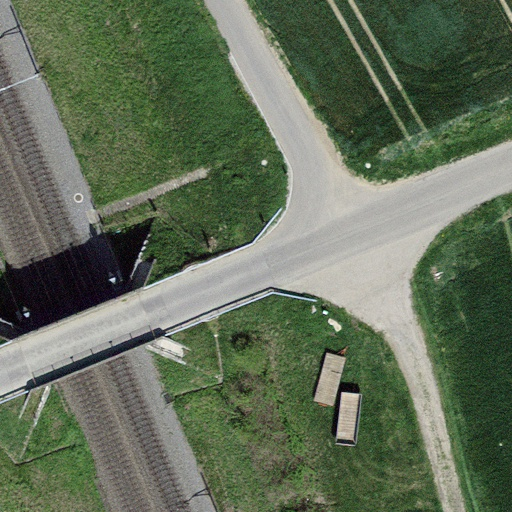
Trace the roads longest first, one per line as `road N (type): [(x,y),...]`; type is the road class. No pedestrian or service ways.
road 1 (track): [(457,511),(417,364),(228,0)]
road 2 (unclassified): [(0,375),(511,172)]
